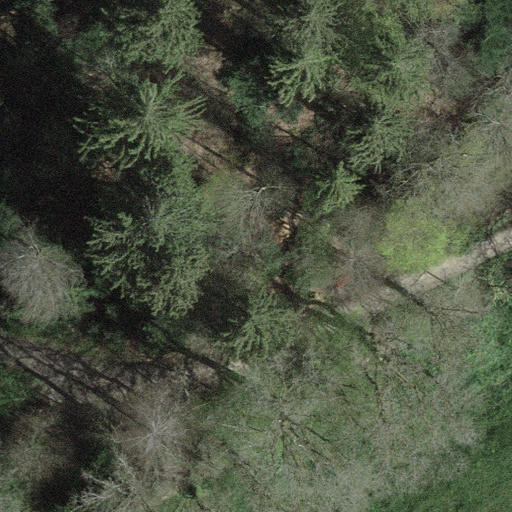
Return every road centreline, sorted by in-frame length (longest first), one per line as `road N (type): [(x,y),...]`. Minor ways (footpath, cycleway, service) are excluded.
road 1 (track): [(0,417),(243,361),(511,237)]
road 2 (track): [(0,356),(129,390)]
